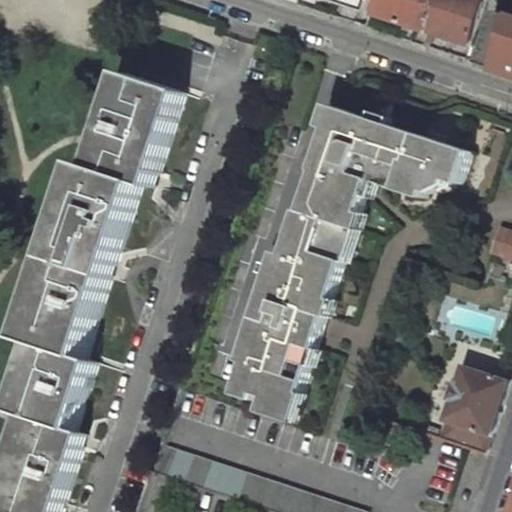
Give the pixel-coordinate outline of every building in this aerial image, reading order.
[(334,0),(373,13),(377,0),(334,0)] [(377,0),(373,13),(431,32),(440,0),(377,0)] [(440,0),(431,32),(473,45),(487,0),(440,0)] [(483,65),(511,74),(511,15),(500,12),(493,33),(483,65)] [(289,75),(274,70),(269,85),(284,90),(289,75)] [(21,439),(0,503),(0,509),(8,511),(65,511),(91,435),(79,431),(101,364),(88,359),(146,185),(158,188),(188,94),(127,74),(96,168),(84,164),(27,339),(40,343),(17,411),(29,415),(21,439)] [(338,108),(318,172),(320,172),(307,213),(362,230),(377,183),(427,198),(430,191),(448,180),(463,184),(474,151),(338,108)] [(285,254),(249,364),(253,365),(246,387),(273,396),(305,406),(362,230),(307,213),(305,212),(291,256),(285,254)] [(511,257),(511,231),(504,228),(496,252),(511,257)] [(511,381),(467,366),(443,439),(465,446),(489,454),(511,386),(511,381)] [(268,412),(300,422),(305,406),(273,396),(268,412)] [(362,511),(167,447),(158,474),(275,511),(362,511)]
